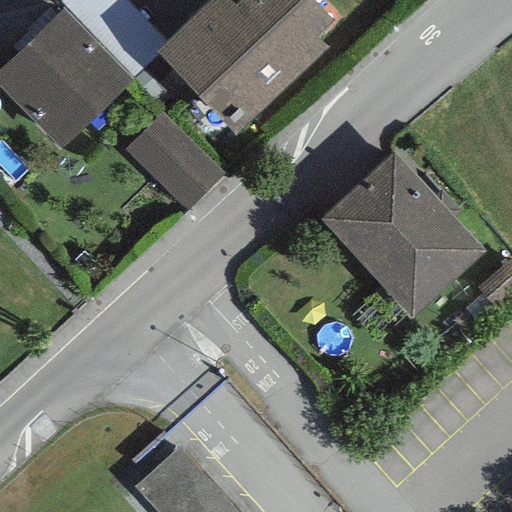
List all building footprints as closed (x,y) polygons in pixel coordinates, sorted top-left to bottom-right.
[(67,0),(59,0),(0,57),(0,76),(61,140),(135,69),(67,0)] [(194,0),(156,34),(232,119),(328,34),(317,21),(335,5),(330,0),(194,0)] [(223,168),(160,108),(124,145),(187,205),(223,168)] [(393,141),(320,207),(412,308),(485,241),(393,141)] [(244,511),(180,440),(133,481),(161,511),(244,511)]
